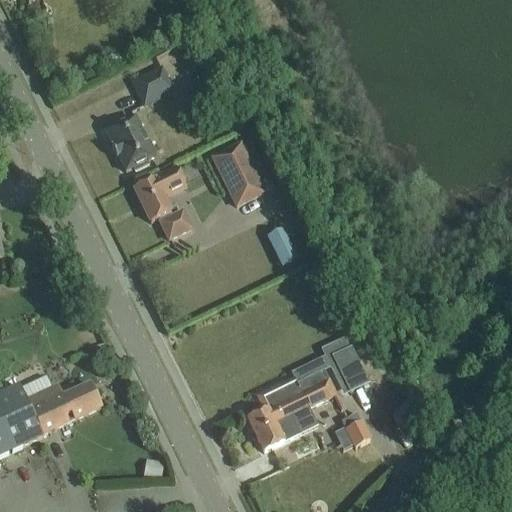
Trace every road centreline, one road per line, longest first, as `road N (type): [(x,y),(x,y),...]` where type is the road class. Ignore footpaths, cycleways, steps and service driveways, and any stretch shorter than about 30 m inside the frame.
road 1 (tertiary): [(218,511),(0,69)]
road 2 (unclassified): [(378,511),(511,364)]
